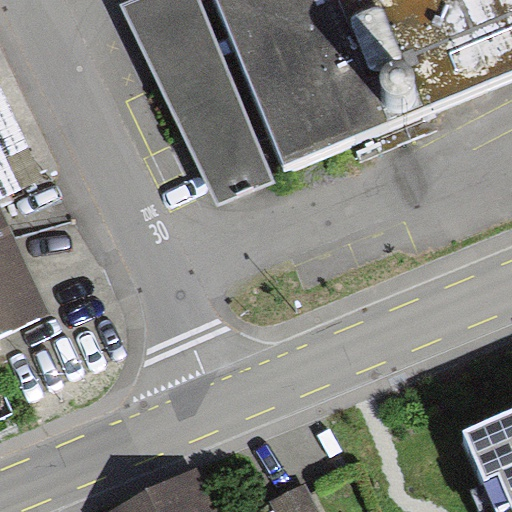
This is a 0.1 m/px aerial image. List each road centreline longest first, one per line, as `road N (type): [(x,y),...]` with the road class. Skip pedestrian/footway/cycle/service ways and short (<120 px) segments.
road 1 (residential): [(213,399),(27,0)]
road 2 (primary): [(511,276),(213,399)]
road 3 (primary): [(213,399),(0,489)]
